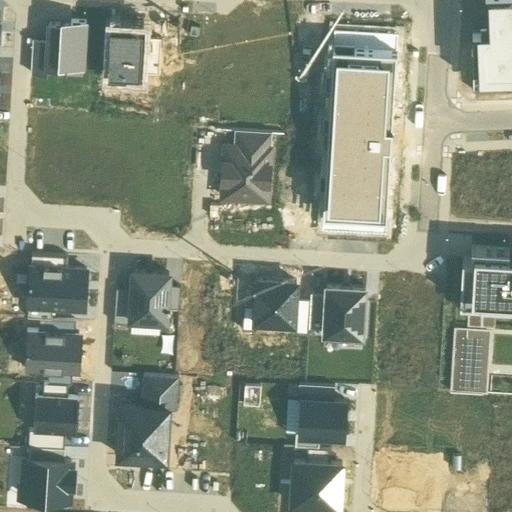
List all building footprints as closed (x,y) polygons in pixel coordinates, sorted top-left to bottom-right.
[(511,76),(511,0),(485,0),(486,19),(480,19),(481,31),(472,32),(473,81),(492,81),(492,77),(511,76)] [(276,55),(278,14),(241,12),(238,53),(276,55)] [(84,64),(86,20),(71,19),(71,23),(49,21),(48,38),(46,65),(48,65),(65,66),(66,62),(84,64)] [(144,71),(146,35),(147,23),(110,21),(107,75),(143,77),(144,71)] [(144,71),(159,72),(161,36),(146,35),(144,71)] [(48,38),(33,37),(31,72),(47,73),(48,65),(46,65),(48,38)] [(321,226),(384,230),(396,47),(332,43),(321,226)] [(492,81),(473,81),(474,91),(511,89),(511,76),(492,77),(492,81)] [(271,147),(272,131),(240,129),(235,129),(234,144),(271,147)] [(268,198),(271,147),(234,144),(225,144),(221,195),(226,195),(268,198)] [(509,247),(471,245),(471,257),(463,257),(460,302),(511,305),(511,253),(509,254),(509,247)] [(32,253),(31,265),(67,267),(68,255),(32,253)] [(31,265),(29,305),(53,306),(85,308),(87,268),(67,267),(31,265)] [(130,319),(167,321),(167,308),(180,309),(181,286),(169,285),(169,273),(133,271),(132,289),(130,319)] [(255,319),(293,322),(295,297),(296,280),(258,278),(256,304),(255,319)] [(327,282),(326,293),(324,327),(323,332),(363,335),(367,285),(327,282)] [(130,319),(132,289),(116,288),(114,322),(130,323),(130,319)] [(311,298),(309,326),(324,327),(326,293),(311,292),(311,298)] [(308,334),(309,326),(311,298),(295,297),(293,322),(293,333),(308,334)] [(255,319),(256,304),(243,303),(242,329),(254,329),(255,319)] [(52,318),(53,306),(29,305),(28,317),(52,318)] [(40,318),(39,330),(75,332),(76,320),(40,318)] [(450,392),(482,394),(486,328),(454,326),(450,392)] [(25,369),(80,372),(83,333),(75,332),(39,330),(27,329),(25,369)] [(49,371),(48,383),(68,384),(72,385),(73,372),(49,371)] [(178,376),(143,374),(141,406),(169,407),(176,408),(178,376)] [(298,397),(302,397),(333,399),(334,384),(299,382),(298,397)] [(45,383),(44,395),(67,396),(68,384),(48,383),(45,383)] [(44,395),(35,394),(33,431),(65,432),(77,433),(80,397),(67,396),(44,395)] [(333,399),(302,397),(299,435),(320,436),(344,438),(346,400),(333,399)] [(169,407),(141,406),(121,404),(118,456),(166,459),(169,407)] [(64,448),(65,432),(33,431),(29,430),(28,446),(64,448)] [(319,447),(320,436),(299,435),(296,434),(295,446),(308,446),(319,447)] [(64,448),(28,446),(28,458),(64,460),(64,448)] [(308,446),(307,460),(330,462),(331,448),(319,447),(308,446)] [(387,451),(383,511),(415,511),(416,506),(418,464),(419,453),(387,451)] [(28,458),(24,458),(22,498),(68,500),(70,460),(64,460),(28,458)] [(307,460),(295,460),(292,503),(327,506),(339,507),(342,463),(330,462),(307,460)] [(442,465),(418,464),(416,506),(440,507),(442,465)] [(326,511),(327,506),(292,503),(291,511),(326,511)]
